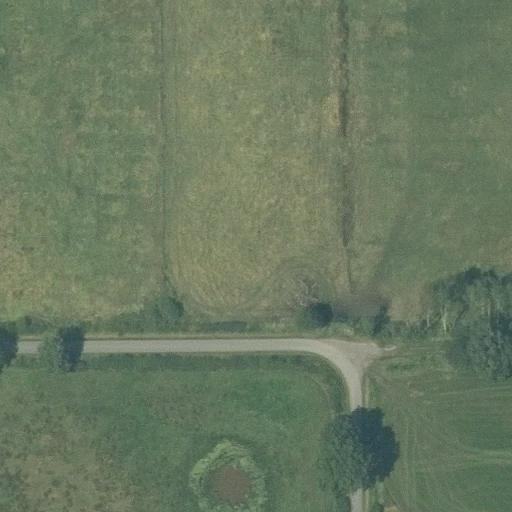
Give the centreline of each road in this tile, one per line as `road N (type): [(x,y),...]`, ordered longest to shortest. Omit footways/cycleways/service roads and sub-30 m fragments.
road 1 (unclassified): [(358,511),(358,368),(332,340),(0,343)]
road 2 (track): [(511,340),(332,340)]
